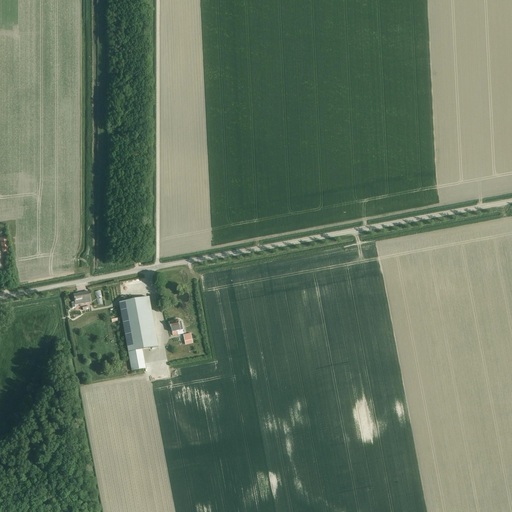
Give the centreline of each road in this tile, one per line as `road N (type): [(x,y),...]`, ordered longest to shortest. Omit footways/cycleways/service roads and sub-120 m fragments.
road 1 (unclassified): [(0,295),(511,201)]
road 2 (track): [(0,441),(31,404),(59,322),(55,301),(0,311)]
